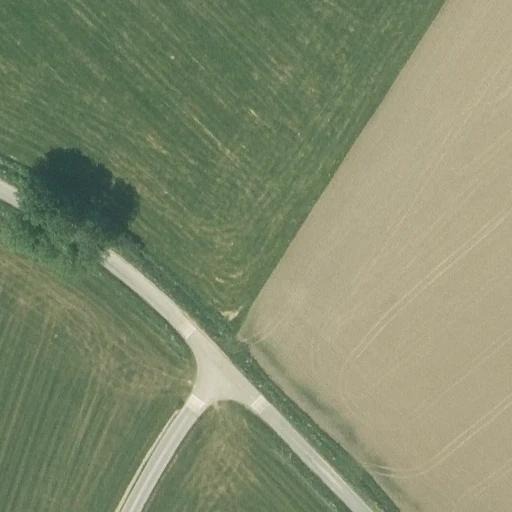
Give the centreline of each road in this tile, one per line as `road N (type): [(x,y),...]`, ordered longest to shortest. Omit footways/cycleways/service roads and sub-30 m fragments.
road 1 (unclassified): [(218,367),(144,291),(0,191)]
road 2 (unclassified): [(358,511),(218,367)]
road 3 (unclassified): [(127,511),(218,367)]
